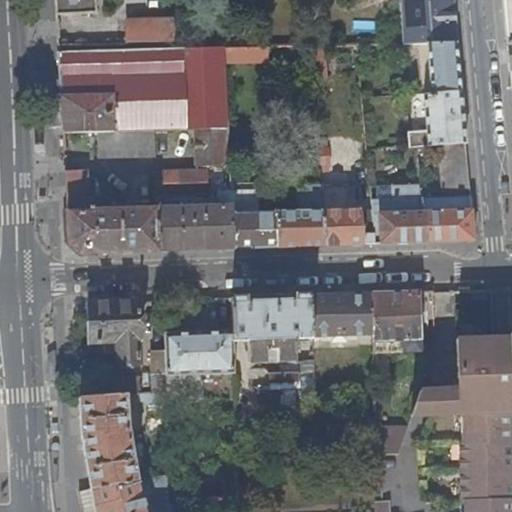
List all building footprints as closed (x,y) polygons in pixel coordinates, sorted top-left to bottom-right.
[(55,0),(56,14),(95,13),(94,0),(55,0)] [(400,3),(403,44),(427,43),(457,42),(452,0),(437,0),(438,1),(400,3)] [(511,0),(502,0),(506,42),(511,41),(511,0)] [(173,43),(174,19),(127,20),(127,44),(173,43)] [(93,31),(93,45),(106,44),(106,31),(93,31)] [(457,42),(427,43),(431,93),(461,90),(459,74),(457,42)] [(327,46),(308,46),(310,79),(330,78),(327,46)] [(268,47),(223,48),(224,58),(269,56),(268,47)] [(223,48),(58,51),(60,99),(61,108),(62,125),(62,132),(96,131),(152,130),(194,129),(227,128),(224,58),(223,48)] [(431,93),(409,94),(413,130),(407,130),(409,147),(437,144),(465,141),(463,120),(461,90),(431,93)] [(60,99),(50,100),(52,125),(62,125),(61,108),(60,99)] [(228,160),(227,128),(194,129),(195,166),(205,166),(205,164),(220,164),(228,160)] [(152,130),(96,131),(97,158),(153,158),(152,130)] [(318,166),(331,166),(329,141),(317,142),(318,166)] [(467,159),(465,141),(437,144),(438,161),(467,159)] [(441,189),(469,186),(467,159),(438,161),(441,189)] [(87,169),(64,170),(68,243),(79,253),(159,250),(156,206),(97,208),(97,199),(89,199),(87,169)] [(154,172),(154,182),(154,194),(165,194),(207,193),(205,171),(154,172)] [(156,206),(159,250),(233,248),(231,181),(231,171),(215,171),(217,203),(156,206)] [(231,181),(233,248),(278,246),(276,211),(256,211),(256,181),(231,181)] [(319,185),(320,189),(324,245),(375,243),(374,232),(363,232),(357,183),(319,185)] [(371,200),(374,232),(375,243),(429,241),(427,214),(423,213),(421,198),(418,199),(417,183),(389,185),(390,199),(371,200)] [(296,198),(276,199),(276,211),(278,246),(324,245),(320,189),(296,188),(296,198)] [(427,214),(429,241),(474,239),(470,196),(421,198),(423,213),(427,214)] [(419,292),(372,294),(373,336),(373,353),(420,351),(420,340),(421,340),(419,292)] [(232,299),(233,324),(233,334),(247,342),(248,363),(266,363),(266,356),(276,356),(277,363),(295,362),(294,340),(311,339),(312,338),(373,336),(372,294),(232,299)] [(138,302),(90,304),(92,343),(116,341),(117,364),(140,363),(138,302)] [(166,323),(166,372),(198,373),(199,323),(166,323)] [(199,323),(198,373),(232,373),(233,334),(233,324),(199,323)] [(511,511),(511,422),(511,391),(510,339),(456,340),(457,389),(453,389),(454,413),(466,413),(466,432),(466,442),(462,442),(464,501),(468,501),(468,511),(511,511)] [(151,375),(166,375),(166,372),(165,352),(150,352),(151,375)] [(271,412),(301,411),(298,372),(269,373),(271,412)] [(127,395),(167,392),(166,376),(118,380),(119,395),(127,395)] [(453,389),(438,390),(422,390),(421,393),(420,395),(413,414),(430,414),(454,413),(453,389)] [(129,433),(127,395),(119,395),(80,399),(82,435),(91,487),(137,479),(129,433)] [(385,437),(375,438),(376,454),(400,453),(409,426),(406,426),(397,450),(390,450),(390,440),(385,437)] [(166,493),(166,477),(137,479),(91,487),(96,511),(146,511),(141,495),(166,493)] [(82,511),(96,511),(91,487),(76,491),(82,511)]
